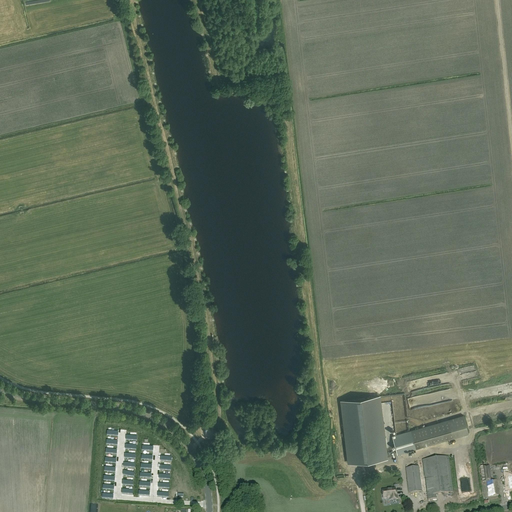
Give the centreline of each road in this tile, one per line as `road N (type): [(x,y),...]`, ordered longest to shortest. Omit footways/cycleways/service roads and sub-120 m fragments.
road 1 (tertiary): [(209,511),(198,460),(156,419),(0,387)]
road 2 (track): [(511,143),(497,0)]
